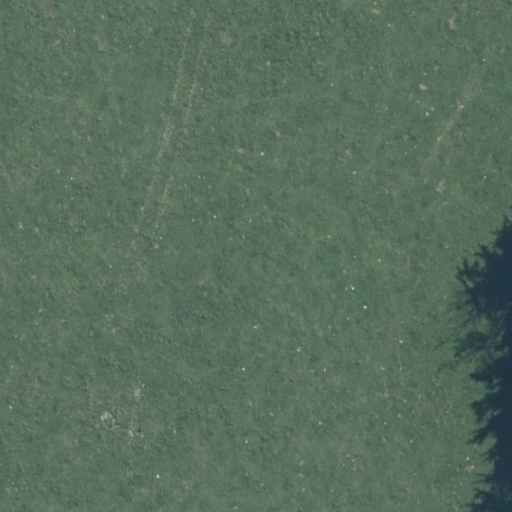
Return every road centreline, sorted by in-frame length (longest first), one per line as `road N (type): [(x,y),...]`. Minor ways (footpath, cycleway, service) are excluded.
road 1 (unknown): [(0,269),(511,406)]
road 2 (unknown): [(220,328),(311,0)]
